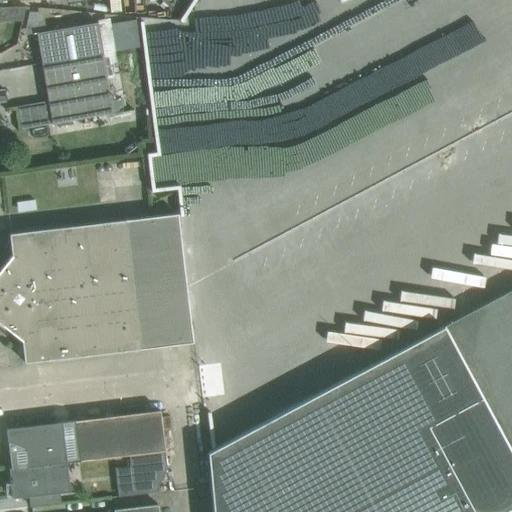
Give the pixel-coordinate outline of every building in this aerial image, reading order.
[(45,31),(36,33),(42,63),(101,53),(96,23),(45,31)] [(101,53),(42,63),(52,124),(112,113),(101,53)] [(12,255),(0,269),(0,323),(22,341),(24,362),(193,342),(177,214),(9,234),(12,255)] [(511,288),(444,325),(480,393),(448,410),(462,437),(494,420),(511,453),(511,288)] [(501,511),(511,506),(511,453),(494,420),(462,437),(448,410),(480,393),(444,325),(207,451),(212,511),(501,511)] [(11,464),(164,446),(160,410),(4,429),(4,430),(7,430),(11,464)] [(155,492),(167,469),(164,446),(11,464),(11,468),(9,468),(12,498),(69,491),(65,463),(127,456),(131,495),(155,492)]
